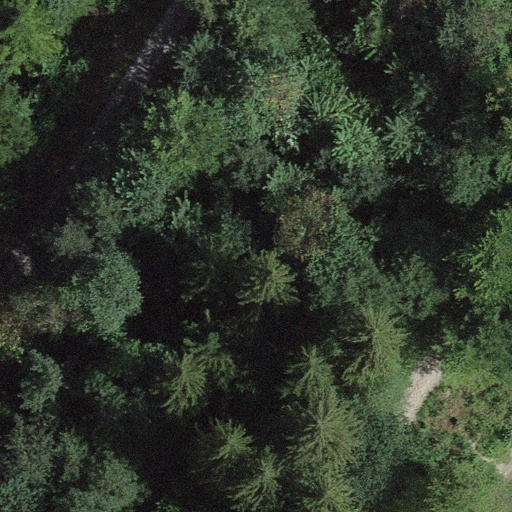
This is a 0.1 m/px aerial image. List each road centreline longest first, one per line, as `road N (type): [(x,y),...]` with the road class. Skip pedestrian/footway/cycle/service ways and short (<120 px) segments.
road 1 (track): [(191,0),(0,279)]
road 2 (unknown): [(511,239),(353,511)]
